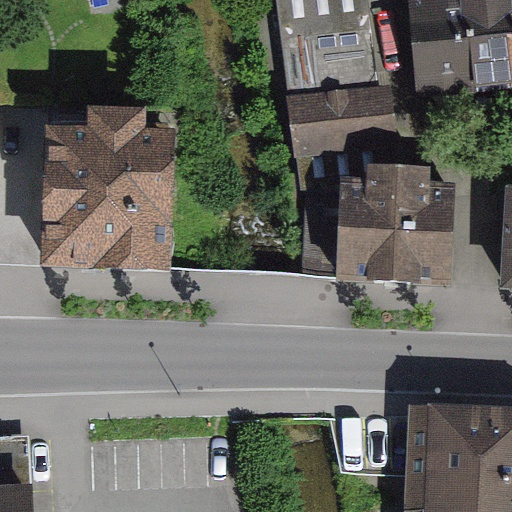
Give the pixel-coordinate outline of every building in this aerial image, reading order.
[(366,0),(280,0),(297,161),(378,153),(376,135),(400,132),(395,84),(375,86),(366,0)] [(511,0),(404,0),(417,109),(511,97),(511,0)] [(94,120),(93,142),(52,141),(48,270),(166,273),(170,144),(139,143),(140,122),(94,120)] [(374,194),(307,191),(303,280),(460,287),(464,201),(442,200),(443,181),(375,178),(374,194)] [(511,511),(511,416),(422,412),(417,511),(511,511)] [(39,511),(38,492),(0,494),(0,511),(39,511)]
